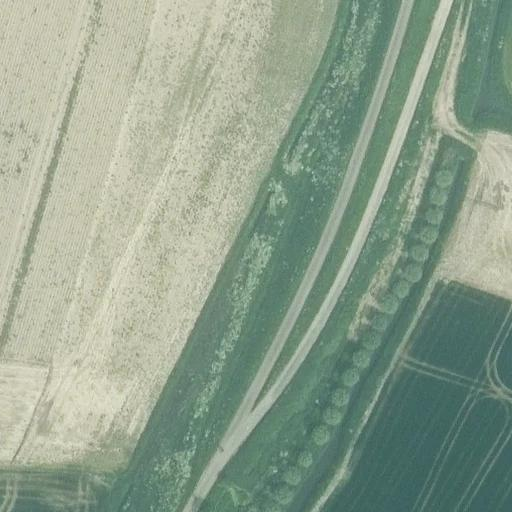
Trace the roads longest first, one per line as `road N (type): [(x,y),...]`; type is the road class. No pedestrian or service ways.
road 1 (unclassified): [(203,482),(279,387),(377,214),(451,0)]
road 2 (unclassified): [(203,482),(347,191),(405,0)]
